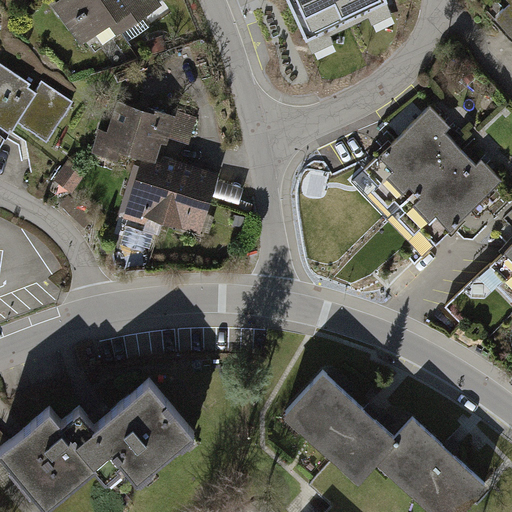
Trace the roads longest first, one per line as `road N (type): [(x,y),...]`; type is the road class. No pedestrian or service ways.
road 1 (residential): [(277,302),(365,327),(465,376),(511,413)]
road 2 (residential): [(256,145),(349,109),(391,83),(426,40),(438,0)]
road 3 (residential): [(95,316),(277,302)]
road 4 (residential): [(95,316),(92,283),(58,228),(0,197)]
road 5 (residential): [(256,145),(277,302)]
road 6 (residential): [(212,0),(256,145)]
road 7 (unknown): [(365,327),(457,243)]
